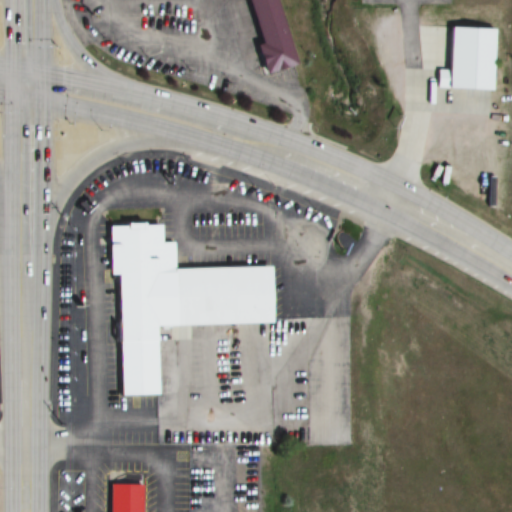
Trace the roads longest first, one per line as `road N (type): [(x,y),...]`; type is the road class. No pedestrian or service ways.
road 1 (primary): [(25,361),(43,231),(78,171),(129,143),(227,148)]
road 2 (primary): [(287,155),(240,124),(145,94),(84,81),(25,84)]
road 3 (primary): [(25,84),(25,361)]
road 4 (primary): [(25,84),(56,103),(227,148),(287,155)]
road 5 (primary): [(511,267),(379,194),(287,155)]
road 6 (primary): [(0,180),(25,361)]
road 7 (primary): [(25,361),(25,511)]
road 8 (primary): [(145,94),(80,60),(50,0)]
